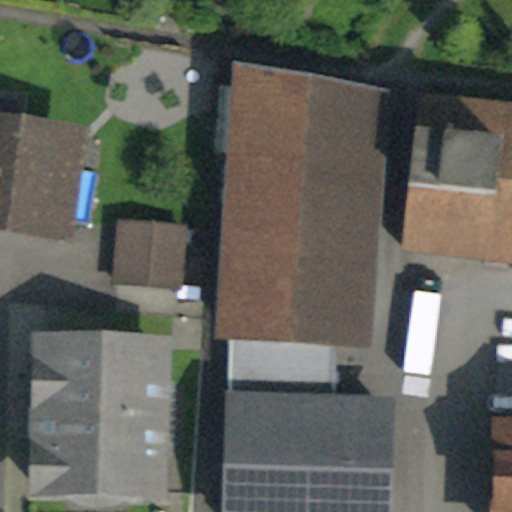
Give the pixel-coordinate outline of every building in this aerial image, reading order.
[(238,90),(218,348),(356,359),(377,101),(238,90)] [(511,117),(427,110),(415,241),(511,249),(511,117)] [(0,212),(63,223),(77,138),(0,124),(0,212)] [(168,240),(116,235),(112,285),(164,289),(168,240)] [(151,499),(151,352),(41,352),(40,498),(151,499)] [(378,511),(380,405),(236,404),(234,511),(378,511)] [(511,511),(511,446),(493,446),(492,511),(511,511)]
